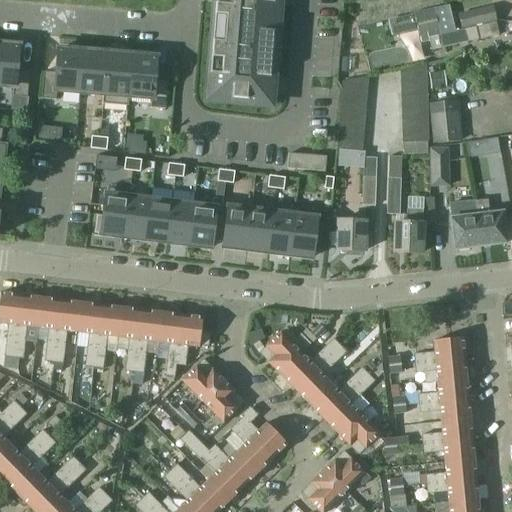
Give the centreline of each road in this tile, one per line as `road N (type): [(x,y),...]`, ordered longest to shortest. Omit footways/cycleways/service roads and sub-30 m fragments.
road 1 (residential): [(256,511),(318,449),(229,354),(235,289)]
road 2 (unclassified): [(235,289),(337,298),(488,280)]
road 3 (unclassified): [(0,260),(235,289)]
road 4 (residential): [(507,511),(488,280)]
road 5 (residential): [(191,0),(189,28),(0,13)]
